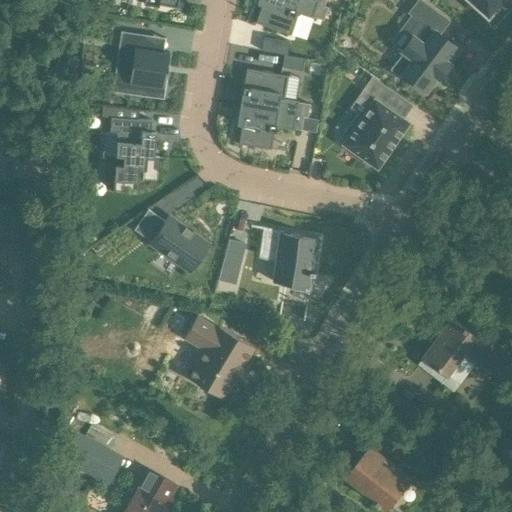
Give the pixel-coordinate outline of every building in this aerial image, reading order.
[(261,5),(255,22),(291,34),(298,13),(311,18),(312,16),(323,20),(327,7),(324,6),(306,0),(257,0),(256,3),(261,5)] [(402,52),(389,69),(400,77),(402,74),(425,91),(436,77),(438,79),(441,74),(442,73),(444,69),(445,70),(446,69),(445,69),(449,64),(447,63),(457,49),(438,34),(448,21),(421,0),(417,0),(408,12),(410,14),(423,24),(414,37),(412,36),(401,50),(400,50),(402,52)] [(470,0),(487,15),(500,0),(504,5),(508,0),(470,0)] [(125,31),(118,77),(131,79),(129,92),(130,92),(131,87),(164,92),(167,72),(163,71),(164,65),(168,65),(168,64),(165,63),(167,51),(163,50),(145,48),(146,34),(147,34),(125,31)] [(264,32),(261,50),(283,54),(287,55),(290,37),(264,32)] [(283,54),(281,66),(301,70),(304,58),(287,55),(283,54)] [(242,93),(239,105),(245,106),(303,116),(303,117),(307,117),(309,104),(298,102),(298,100),(284,98),(288,75),(246,68),(243,86),(242,86),(241,93),(242,93)] [(356,114),(339,138),(344,142),(341,146),(378,170),(409,124),(402,119),(411,106),(370,78),(361,92),(373,100),(361,117),(356,114)] [(239,105),(236,124),(241,125),(238,143),(270,149),(274,131),(275,127),(293,130),(293,128),(301,130),(303,117),(303,116),(245,106),(239,105)] [(102,106),(101,116),(110,117),(109,132),(116,133),(114,156),(122,157),(121,167),(114,166),(113,193),(137,194),(138,170),(143,170),(142,180),(157,180),(158,156),(154,156),(155,132),(150,132),(151,120),(136,119),(137,110),(102,106)] [(0,176),(6,178),(10,159),(0,157),(0,149),(1,142),(0,142),(0,176)] [(148,209),(134,229),(153,243),(152,245),(188,270),(208,243),(169,215),(165,221),(148,209)] [(2,220),(3,214),(0,214),(0,231),(11,234),(9,250),(33,254),(37,224),(2,220)] [(258,231),(254,257),(272,260),(269,279),(301,285),(306,258),(310,258),(313,240),(258,231)] [(228,239),(218,280),(233,284),(244,243),(228,239)] [(216,327),(195,315),(183,336),(203,348),(186,377),(221,397),(232,378),(235,381),(244,366),(241,364),(252,345),(217,325),(216,327)] [(466,327),(453,318),(425,355),(448,372),(443,379),(454,388),(476,359),(490,369),(505,349),(469,322),(466,327)] [(63,453),(61,458),(96,476),(98,472),(110,449),(84,435),(75,431),(63,453)] [(387,506),(411,477),(371,446),(348,475),(387,506)] [(167,496),(175,482),(149,467),(138,486),(137,485),(121,511),(163,511),(168,503),(163,500),(166,495),(167,496)]
